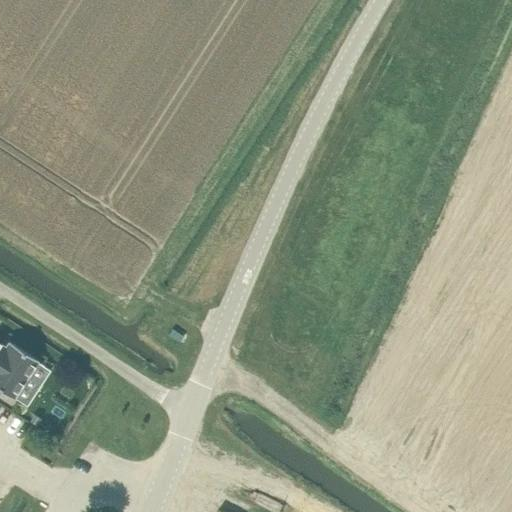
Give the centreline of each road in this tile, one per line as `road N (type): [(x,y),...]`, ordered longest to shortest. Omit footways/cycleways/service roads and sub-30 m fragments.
road 1 (tertiary): [(192,419),(340,75),(381,0)]
road 2 (residential): [(192,419),(0,292)]
